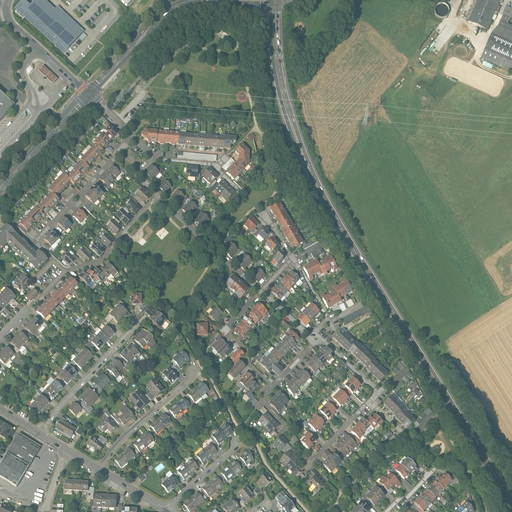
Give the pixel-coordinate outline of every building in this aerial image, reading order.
[(55,9),(44,0),(35,0),(30,6),(23,0),(22,0),(14,9),(63,53),(84,31),(57,6),(55,9)] [(500,0),(477,0),(468,21),(487,30),(500,0)] [(511,18),(511,10),(511,11),(511,10),(511,9),(506,7),(502,14),(503,15),(498,26),(492,34),(481,58),(508,70),(511,62),(511,25),(508,24),(510,18),(511,18)] [(434,65),(442,56),(438,52),(442,48),(440,46),(448,37),(443,33),(423,56),(434,65)] [(57,80),(43,68),(38,74),(52,86),(57,80)] [(0,123),(16,107),(0,92),(0,123)] [(117,134),(109,126),(105,130),(113,138),(117,134)] [(156,143),(157,130),(145,129),(139,134),(149,144),(151,143),(156,143)] [(113,138),(105,130),(102,135),(110,142),(113,138)] [(179,132),(157,130),(156,143),(162,144),(166,144),(171,145),(174,145),(177,145),(178,133),(179,132)] [(110,142),(102,135),(98,139),(106,146),(110,142)] [(224,136),(224,137),(223,149),(230,149),(230,145),(232,145),(235,143),(236,137),(224,136)] [(106,146),(98,139),(94,143),(95,144),(102,150),(106,146)] [(102,150),(95,144),(91,149),(100,156),(103,152),(102,150)] [(242,144),(234,152),(238,155),(248,150),(242,144)] [(100,156),(91,149),(88,153),(96,160),(100,156)] [(249,164),(248,150),(238,155),(238,160),(249,164)] [(96,160),(88,153),(84,157),(92,164),(96,160)] [(92,164),(84,157),(80,161),(81,162),(88,169),(92,164)] [(225,171),(234,162),(230,158),(221,168),(225,171)] [(249,164),(238,160),(234,164),(242,171),(249,164)] [(81,162),(77,166),(85,173),(89,169),(88,169),(81,162)] [(242,171),(234,164),(230,168),(238,176),(242,171)] [(150,165),(143,172),(152,181),(159,173),(156,170),(150,165)] [(77,166),(74,169),(81,177),(85,173),(77,166)] [(111,166),(105,173),(114,180),(120,173),(111,166)] [(197,178),(198,166),(186,166),(185,177),(197,178)] [(210,185),(219,176),(210,167),(201,176),(210,185)] [(238,176),(230,168),(225,173),(233,180),(238,176)] [(74,169),(70,173),(77,181),(81,177),(74,169)] [(70,173),(66,177),(70,181),(74,185),(77,181),(70,173)] [(110,190),(116,183),(105,173),(99,180),(110,190)] [(62,174),(59,178),(66,185),(70,181),(66,177),(62,174)] [(59,178),(55,181),(62,189),(66,185),(59,178)] [(161,183),(157,186),(165,193),(171,186),(164,180),(164,179),(161,183)] [(213,189),(220,195),(229,186),(223,180),(213,189)] [(55,181),(51,185),(59,193),(62,189),(55,181)] [(51,185),(47,189),(50,193),(55,197),(59,193),(51,185)] [(93,186),(89,191),(99,201),(104,195),(93,186)] [(144,186),(136,195),(145,203),(153,194),(144,186)] [(220,195),(226,202),(235,192),(229,186),(220,195)] [(177,190),(169,198),(177,205),(180,203),(182,205),(188,199),(185,196),(184,197),(177,190)] [(89,191),(84,197),(94,206),(99,201),(89,191)] [(50,193),(47,196),(54,204),(58,200),(55,197),(50,193)] [(47,196),(43,200),(50,208),(54,204),(47,196)] [(189,201),(190,202),(193,199),(190,196),(183,204),(185,205),(189,201)] [(133,198),(125,207),(134,215),(142,206),(133,198)] [(43,200),(39,204),(47,212),(50,208),(43,200)] [(185,205),(181,210),(190,217),(198,209),(190,202),(189,201),(185,205)] [(280,203),(269,209),(272,214),(283,209),(280,203)] [(39,204),(35,208),(41,214),(43,216),(47,212),(39,204)] [(33,206),(30,210),(37,218),(41,214),(35,208),(33,206)] [(125,225),(132,218),(122,209),(115,216),(125,225)] [(286,214),(283,209),(272,214),(275,220),(286,214)] [(30,210),(26,214),(33,222),(37,218),(30,210)] [(87,216),(79,210),(72,218),(80,224),(87,216)] [(210,220),(201,212),(201,213),(197,217),(193,221),(202,229),(210,220)] [(26,214),(22,218),(30,226),(33,222),(26,214)] [(286,214),(275,220),(278,226),(289,220),(286,214)] [(255,229),(260,224),(252,216),(243,225),(252,232),(255,229)] [(22,218),(18,222),(26,230),(30,226),(22,218)] [(72,226),(62,218),(56,226),(66,234),(72,226)] [(113,219),(106,227),(116,236),(123,227),(113,219)] [(290,219),(289,220),(278,226),(281,232),(293,225),(290,219)] [(6,225),(0,231),(0,246),(3,249),(7,244),(17,234),(6,225)] [(296,231),(293,225),(281,232),(285,237),(296,231)] [(257,235),(263,240),(271,232),(268,230),(269,229),(266,227),(264,229),(263,228),(259,232),(257,235)] [(299,236),(296,231),(285,237),(288,243),(299,236)] [(52,232),(47,237),(55,244),(60,240),(52,232)] [(106,233),(100,240),(108,247),(114,240),(106,233)] [(17,234),(7,244),(27,262),(36,253),(17,234)] [(303,243),(299,236),(288,243),(291,249),(303,243)] [(318,242),(315,236),(299,245),(302,251),(318,242)] [(47,237),(43,241),(51,249),(55,244),(47,237)] [(266,245),(265,246),(270,250),(271,249),(273,251),(279,245),(276,242),(277,241),(272,238),(271,239),(270,238),(265,243),(266,245)] [(91,248),(99,257),(104,251),(101,248),(103,246),(98,241),(96,243),(91,248)] [(221,249),(230,257),(238,250),(230,242),(229,241),(227,244),(221,249)] [(77,253),(85,261),(87,259),(89,260),(92,257),(90,255),(92,253),(87,248),(85,250),(83,249),(82,250),(80,249),(77,253)] [(321,248),(311,253),(314,259),(324,253),(321,248)] [(38,250),(36,253),(27,262),(37,272),(48,260),(38,250)] [(280,251),(272,260),(277,265),(280,262),(282,259),(280,257),(283,253),(280,251)] [(69,252),(62,259),(70,267),(77,260),(69,252)] [(235,262),(244,270),(252,261),(243,254),(240,257),(235,262)] [(330,255),(324,259),(330,270),(333,268),(335,270),(338,268),(330,255)] [(324,259),(317,263),(323,273),(324,276),(327,274),(326,272),(330,270),(324,259)] [(323,273),(317,263),(316,260),(309,264),(315,274),(319,272),(320,275),(323,273)] [(257,268),(260,265),(257,263),(251,269),(254,271),(257,268)] [(104,268),(111,275),(114,278),(118,273),(108,264),(104,268)] [(315,274),(309,264),(303,268),(310,281),(313,279),(312,276),(315,274)] [(98,271),(107,279),(107,280),(111,275),(104,268),(102,267),(98,271)] [(249,276),(258,283),(265,275),(257,268),(254,271),(249,276)] [(92,273),(101,281),(103,283),(107,279),(98,271),(96,269),(92,273)] [(89,270),(85,275),(94,284),(96,282),(98,284),(101,281),(92,273),(89,270)] [(295,275),(291,271),(289,273),(290,275),(288,276),(295,284),(299,280),(295,275)] [(22,290),(23,292),(29,286),(26,283),(29,281),(28,280),(30,278),(24,273),(13,284),(17,288),(16,289),(20,292),(22,290)] [(83,282),(90,288),(94,284),(85,275),(83,273),(79,277),(83,282)] [(295,284),(288,276),(286,275),(282,280),(291,288),(295,284)] [(70,276),(66,280),(75,289),(79,285),(74,281),(70,276)] [(229,289),(238,281),(233,276),(224,285),(229,289)] [(83,282),(79,277),(78,277),(74,281),(79,285),(80,286),(83,282)] [(340,285),(346,295),(352,292),(345,279),(342,281),(343,283),(340,285)] [(66,280),(62,285),(70,293),(75,289),(66,280)] [(291,288),(282,280),(281,282),(282,283),(279,285),(287,292),(291,288)] [(234,294),(243,285),(238,281),(229,289),(234,294)] [(62,285),(57,290),(66,298),(70,293),(62,285)] [(233,295),(239,300),(248,290),(243,285),(234,294),(233,295)] [(287,292),(279,285),(278,287),(277,286),(275,288),(276,289),(283,296),(287,292)] [(333,289),(339,299),(346,295),(340,285),(336,287),(335,285),(332,286),(333,289)] [(6,289),(2,293),(11,301),(13,300),(15,297),(6,289)] [(25,298),(30,302),(38,293),(33,289),(25,298)] [(283,296),(276,289),(274,291),(273,290),(270,292),(274,296),(279,300),(283,296)] [(329,294),(335,305),(341,302),(333,289),(331,291),(332,293),(329,294)] [(57,290),(50,297),(59,305),(66,298),(57,290)] [(2,293),(0,295),(0,299),(7,306),(9,304),(11,301),(2,293)] [(320,296),(328,309),(335,305),(329,294),(325,297),(324,295),(320,296)] [(132,295),(132,305),(142,305),(142,295),(132,295)] [(50,297),(46,301),(55,309),(59,305),(50,297)] [(343,303),(339,306),(342,312),(346,309),(356,303),(353,298),(343,304),(343,303)] [(11,301),(9,304),(14,309),(18,304),(13,300),(11,301)] [(46,301),(42,306),(50,314),(55,309),(46,301)] [(257,304),(253,309),(262,317),(265,320),(270,315),(263,309),(265,306),(261,302),(258,305),(257,304)] [(145,303),(139,310),(142,312),(148,305),(145,303)] [(319,312),(311,304),(306,309),(315,317),(319,312)] [(120,305),(115,310),(123,318),(128,313),(120,305)] [(367,305),(341,320),(344,325),(364,313),(368,314),(371,313),(367,305)] [(42,306),(36,311),(43,318),(45,320),(50,314),(42,306)] [(144,314),(160,329),(168,321),(157,311),(156,312),(151,307),(144,314)] [(3,310),(1,313),(6,318),(10,313),(5,308),(3,310)] [(207,314),(215,321),(219,317),(218,316),(221,313),(222,313),(220,312),(216,308),(213,310),(212,309),(207,314)] [(309,323),(315,317),(306,309),(306,308),(300,314),(301,315),(309,323)] [(249,313),(250,314),(258,322),(262,317),(253,309),(249,313)] [(115,310),(109,316),(113,319),(118,324),(123,318),(115,310)] [(248,315),(245,318),(254,326),(258,322),(250,314),(249,316),(248,315)] [(109,324),(113,319),(109,316),(109,315),(104,320),(109,324)] [(305,327),(309,323),(301,315),(296,319),(305,327)] [(204,320),(211,326),(213,324),(206,317),(204,320)] [(35,318),(30,323),(38,331),(43,325),(39,322),(35,318)] [(43,318),(39,322),(43,325),(43,326),(47,322),(45,320),(43,318)] [(245,318),(241,322),(249,330),(251,332),(255,327),(254,326),(245,318)] [(249,330),(241,322),(237,327),(245,335),(249,330)] [(30,323),(25,329),(29,333),(32,336),(38,331),(30,323)] [(195,323),(195,335),(207,335),(207,323),(195,323)] [(107,327),(102,331),(110,339),(115,334),(107,327)] [(248,337),(245,335),(237,327),(234,329),(235,330),(233,333),(237,337),(236,338),(239,342),(241,340),(243,342),(248,337)] [(144,330),(134,340),(134,341),(139,345),(144,349),(148,345),(152,349),(157,344),(153,340),(154,339),(144,330)] [(285,335),(296,345),(300,340),(296,336),(295,334),(293,333),(289,330),(285,335)] [(333,339),(337,343),(346,334),(341,330),(333,339)] [(102,331),(97,337),(105,344),(110,339),(102,331)] [(219,338),(220,339),(222,336),(217,332),(212,337),(216,341),(219,338)] [(21,333),(16,338),(24,345),(29,340),(25,337),(21,333)] [(29,333),(25,337),(29,340),(29,341),(33,337),(32,336),(29,333)] [(282,341),(291,349),(292,350),(294,347),(296,345),(285,335),(284,334),(284,335),(285,337),(282,341)] [(337,343),(342,348),(350,339),(346,334),(337,343)] [(97,337),(91,343),(99,350),(105,344),(97,337)] [(16,338),(11,343),(15,348),(18,351),(24,345),(16,338)] [(217,353),(225,344),(220,339),(219,338),(216,341),(210,347),(217,353)] [(342,348),(347,352),(348,350),(355,343),(350,339),(342,348)] [(282,341),(278,345),(287,354),(291,349),(282,341)] [(348,350),(353,355),(362,345),(357,341),(355,343),(348,350)] [(226,357),(232,351),(225,344),(217,353),(216,353),(222,359),(225,355),(226,357)] [(130,345),(125,350),(135,359),(138,355),(139,354),(137,352),(130,345)] [(278,345),(273,350),(282,358),(287,354),(278,345)] [(353,355),(357,359),(366,350),(362,345),(353,355)] [(332,354),(325,347),(319,354),(326,361),(328,363),(332,358),(330,356),(332,354)] [(7,348),(2,353),(10,360),(14,355),(11,352),(7,348)] [(15,348),(11,352),(14,355),(15,356),(19,352),(18,351),(15,348)] [(85,350),(80,355),(88,363),(93,357),(85,350)] [(125,350),(120,355),(128,362),(130,364),(135,359),(125,350)] [(235,365),(238,361),(244,355),(238,350),(234,353),(229,358),(232,361),(231,362),(235,365)] [(269,355),(278,363),(282,358),(273,350),(269,355)] [(357,359),(362,364),(371,354),(366,350),(357,359)] [(173,361),(180,369),(190,360),(188,358),(182,351),(172,360),(173,361)] [(2,353),(0,354),(0,361),(1,362),(4,366),(10,360),(2,353)] [(326,361),(319,354),(318,353),(314,357),(323,365),(326,361)] [(362,364),(367,368),(374,361),(376,359),(371,354),(362,364)] [(80,355),(73,362),(77,366),(81,370),(88,363),(80,355)] [(265,360),(280,374),(283,371),(277,365),(278,364),(278,363),(269,355),(265,360)] [(318,370),(323,365),(314,357),(313,356),(309,361),(318,370)] [(116,360),(107,370),(117,380),(121,376),(119,374),(124,368),(120,364),(116,360)] [(277,377),(280,374),(265,360),(260,366),(268,374),(271,371),(277,377)] [(402,360),(390,373),(394,377),(405,365),(402,360)] [(69,366),(73,370),(77,366),(73,362),(72,361),(68,365),(69,366)] [(123,361),(120,364),(124,368),(129,372),(133,367),(130,364),(128,362),(126,364),(123,361)] [(174,366),(178,371),(181,369),(180,369),(173,361),(171,362),(174,366)] [(227,373),(233,379),(234,379),(238,374),(245,367),(238,361),(235,365),(227,373)] [(318,370),(309,361),(307,363),(309,364),(306,367),(314,374),(318,370)] [(378,365),(374,361),(367,368),(365,370),(370,374),(378,365)] [(383,370),(378,365),(370,374),(375,379),(383,370)] [(69,366),(65,371),(73,379),(77,374),(73,370),(69,366)] [(163,374),(172,384),(178,378),(169,368),(163,374)] [(388,374),(383,370),(375,379),(379,383),(388,374)] [(65,371),(59,377),(63,380),(68,385),(73,379),(65,371)] [(299,372),(297,374),(306,382),(310,378),(302,371),(300,373),(299,372)] [(413,377),(409,371),(391,390),(395,395),(413,377)] [(244,389),(251,381),(253,379),(247,373),(238,383),(244,389)] [(102,374),(93,383),(94,384),(101,391),(111,381),(102,374)] [(295,376),(294,378),(302,386),(306,382),(297,374),(295,376)] [(55,381),(59,385),(63,380),(59,377),(58,376),(54,381),(55,381)] [(297,390),(302,386),(294,378),(293,378),(291,380),(287,376),(285,378),(297,390)] [(298,391),(297,390),(285,378),(283,380),(287,385),(285,387),(287,389),(286,390),(293,397),(298,391)] [(352,378),(348,382),(356,390),(360,386),(352,378)] [(165,390),(156,379),(146,388),(151,392),(155,398),(156,399),(165,390)] [(249,401),(253,397),(251,395),(262,384),(257,380),(253,384),(251,381),(244,389),(247,392),(244,395),(249,401)] [(55,381),(50,387),(59,394),(63,389),(59,385),(55,381)] [(348,382),(344,386),(347,390),(351,393),(352,394),(356,390),(348,382)] [(203,383),(195,389),(203,398),(210,392),(209,390),(203,384),(203,383)] [(101,391),(94,384),(92,387),(99,394),(101,391)] [(349,396),(351,393),(347,390),(345,392),(339,386),(337,389),(340,391),(348,399),(350,396),(349,396)] [(45,392),(49,395),(54,399),(59,394),(50,387),(45,392)] [(37,393),(41,396),(42,396),(45,399),(49,395),(45,392),(42,388),(37,393)] [(89,388),(79,398),(83,402),(90,408),(91,407),(99,398),(89,388)] [(195,389),(188,395),(188,396),(194,403),(195,404),(203,398),(195,389)] [(140,391),(129,400),(140,412),(151,403),(150,402),(145,396),(140,391)] [(340,391),(336,395),(344,403),(348,399),(340,391)] [(146,395),(145,396),(150,402),(155,398),(151,392),(147,396),(146,395)] [(279,393),(273,399),(283,408),(288,402),(279,393)] [(336,395),(332,399),(338,406),(340,407),(344,403),(336,395)] [(41,396),(37,401),(45,409),(50,403),(45,399),(42,396),(41,396)] [(184,399),(190,406),(194,403),(188,396),(184,399)] [(392,396),(383,405),(387,409),(396,400),(392,396)] [(253,398),(247,405),(252,409),(258,402),(253,398)] [(184,399),(177,405),(184,413),(191,407),(190,406),(184,399)] [(273,399),(268,405),(278,414),(283,408),(273,399)] [(328,404),(333,409),(335,406),(336,408),(338,406),(332,399),(331,399),(327,403),(328,404)] [(396,400),(387,409),(392,413),(400,404),(396,400)] [(31,407),(39,414),(45,409),(37,401),(31,407)] [(82,405),(80,408),(82,410),(88,415),(93,410),(91,407),(90,408),(83,402),(81,404),(82,405)] [(75,403),(68,410),(76,417),(82,410),(80,408),(75,403)] [(324,408),(332,416),(336,412),(333,409),(328,404),(324,408)] [(400,404),(392,413),(396,417),(403,409),(404,408),(400,404)] [(177,405),(169,411),(170,412),(173,416),(176,420),(184,413),(177,405)] [(123,416),(118,420),(122,423),(124,426),(135,417),(128,410),(125,406),(119,412),(123,416)] [(326,419),(328,420),(332,416),(324,408),(319,412),(323,415),(326,419)] [(427,408),(415,421),(411,426),(415,430),(432,412),(427,408)] [(396,417),(394,418),(398,422),(407,413),(403,409),(396,417)] [(266,413),(258,422),(265,429),(273,420),(266,413)] [(407,413),(398,422),(402,426),(411,417),(407,413)] [(165,414),(157,420),(165,429),(172,423),(169,420),(165,415),(165,414)] [(64,415),(55,430),(63,435),(68,425),(71,421),(64,415)] [(375,415),(371,420),(377,426),(379,427),(383,423),(375,415)] [(119,425),(122,423),(118,420),(115,416),(113,418),(119,425)] [(315,416),(311,421),(320,429),(324,424),(323,423),(319,420),(315,416)] [(411,417),(402,426),(407,430),(411,426),(415,421),(411,417)] [(108,418),(98,428),(104,434),(107,430),(112,435),(118,429),(108,418)] [(369,418),(365,422),(370,427),(373,430),(377,426),(371,420),(369,418)] [(362,419),(358,423),(366,431),(370,427),(365,422),(362,419)] [(157,420),(150,427),(151,427),(157,435),(165,429),(157,420)] [(273,420),(265,429),(262,431),(266,434),(267,433),(270,436),(274,431),(279,426),(273,420)] [(14,431),(0,421),(0,436),(8,441),(14,431)] [(311,421),(307,425),(311,428),(315,433),(320,429),(311,421)] [(358,423),(354,427),(355,428),(362,435),(366,431),(358,423)] [(76,430),(68,425),(63,435),(71,439),(76,430)] [(219,431),(226,440),(233,434),(226,425),(219,431)] [(151,432),(148,434),(152,438),(157,435),(151,427),(149,429),(151,432)] [(362,435),(355,428),(351,432),(353,435),(359,440),(363,436),(362,435)] [(308,433),(312,437),(314,435),(309,430),(307,429),(305,431),(308,433)] [(218,444),(219,446),(226,440),(219,431),(212,437),(218,444)] [(394,444),(398,439),(389,431),(385,435),(394,444)] [(147,433),(140,438),(148,447),(155,441),(152,438),(148,434),(147,433)] [(312,437),(308,433),(304,438),(312,445),(316,441),(312,437)] [(282,435),(272,445),(279,452),(282,450),(287,444),(289,442),(282,435)] [(346,435),(341,440),(352,451),(357,445),(356,445),(350,438),(346,435)] [(353,435),(350,438),(356,445),(360,441),(359,440),(353,435)] [(8,455),(29,468),(40,450),(18,437),(8,455)] [(107,441),(101,437),(99,440),(104,445),(107,441)] [(210,444),(211,445),(214,448),(218,444),(212,437),(210,439),(212,442),(210,444)] [(93,438),(87,446),(99,455),(105,447),(93,438)] [(140,438),(133,445),(134,445),(138,450),(141,453),(148,447),(140,438)] [(312,445),(304,438),(300,443),(308,451),(312,446),(312,445)] [(334,447),(345,457),(352,451),(341,440),(334,447)] [(289,451),(289,452),(292,449),(287,444),(282,450),(286,454),(289,451)] [(138,450),(134,445),(129,449),(135,456),(137,454),(135,452),(138,450)] [(211,445),(203,451),(210,459),(218,453),(214,448),(211,445)] [(128,448),(122,454),(129,463),(136,457),(135,456),(129,449),(128,448)] [(323,454),(336,467),(342,462),(333,453),(331,455),(326,450),(323,454)] [(203,451),(196,457),(203,464),(203,465),(210,459),(203,451)] [(246,451),(239,458),(239,459),(245,465),(246,466),(254,460),(246,451)] [(289,452),(289,451),(286,454),(280,461),(285,466),(294,456),(289,452)] [(122,454),(114,460),(121,469),(129,463),(122,454)] [(321,465),(330,474),(336,467),(323,454),(320,456),(325,461),(321,465)] [(8,455),(0,467),(0,477),(17,488),(29,468),(8,455)] [(300,462),(294,456),(285,466),(292,473),(296,469),(298,467),(296,465),(300,462)] [(196,457),(192,460),(198,468),(203,464),(196,457)] [(245,465),(239,459),(235,462),(240,469),(245,465)] [(416,468),(406,459),(400,466),(409,475),(416,468)] [(192,460),(185,466),(192,474),(199,469),(198,468),(192,460)] [(234,462),(227,467),(234,476),(241,470),(240,469),(235,462),(234,462)] [(185,466),(177,472),(180,475),(183,480),(184,481),(192,474),(185,466)] [(409,475),(400,466),(394,472),(399,476),(404,481),(409,475)] [(227,467),(220,473),(221,474),(225,479),(227,482),(234,476),(227,467)] [(300,481),(304,477),(296,469),(292,473),(291,475),(294,477),(295,476),(300,481)] [(306,484),(317,494),(326,484),(317,477),(319,474),(313,469),(308,474),(312,478),(306,484)] [(388,473),(390,474),(396,480),(399,476),(394,472),(393,473),(391,471),(388,473)] [(161,485),(169,494),(180,484),(179,483),(175,479),(170,472),(166,475),(169,479),(161,485)] [(142,474),(138,478),(142,483),(147,479),(142,474)] [(221,474),(216,478),(222,485),(224,482),(223,480),(225,479),(221,474)] [(266,474),(258,481),(258,482),(263,488),(264,489),(272,482),(266,474)] [(396,480),(390,474),(385,479),(393,487),(395,486),(397,488),(400,485),(396,480)] [(452,482),(444,474),(440,479),(448,486),(452,482)] [(180,475),(175,479),(179,483),(183,480),(180,475)] [(216,477),(209,483),(216,491),(223,486),(222,485),(216,478),(216,477)] [(393,487),(385,479),(384,478),(378,484),(388,493),(393,487)] [(448,486),(440,479),(438,478),(434,482),(435,483),(444,491),(448,486)] [(73,492),(74,482),(66,481),(65,491),(73,492)] [(81,493),(82,483),(74,482),(73,492),(81,493)] [(209,483),(201,489),(202,490),(207,497),(208,498),(216,491),(209,483)] [(444,491),(435,483),(433,486),(432,485),(431,486),(440,495),(444,491)] [(260,486),(253,491),(257,496),(262,492),(260,490),(262,489),(260,486)] [(440,495),(431,486),(426,491),(435,499),(440,495)] [(246,488),(236,497),(240,502),(244,506),(254,497),(251,494),(246,488)] [(384,497),(375,488),(370,493),(379,502),(384,497)] [(202,490),(197,494),(203,500),(207,497),(202,490)] [(431,504),(435,499),(426,491),(422,495),(431,504)] [(275,498),(279,502),(286,496),(282,492),(275,498)] [(196,493),(190,498),(197,507),(204,502),(203,500),(197,494),(196,493)] [(374,507),(379,502),(370,493),(366,498),(365,499),(370,503),(374,507)] [(427,508),(431,504),(422,495),(418,500),(427,508)] [(102,509),(102,496),(94,496),(94,499),(93,509),(102,509)] [(109,510),(110,496),(102,496),(102,509),(109,510)] [(290,511),(295,508),(286,496),(279,502),(277,503),(283,511),(281,511),(290,511)] [(365,499),(366,498),(364,496),(361,499),(368,505),(370,503),(365,499)] [(190,498),(182,505),(188,511),(191,511),(197,507),(190,498)] [(231,499),(226,503),(233,511),(237,511),(240,510),(236,505),(231,499)] [(418,511),(423,511),(427,508),(418,500),(412,506),(418,511)] [(461,507),(461,508),(465,511),(473,511),(471,508),(464,501),(459,505),(461,507)] [(240,502),(236,505),(240,510),(244,506),(240,502)] [(361,502),(356,507),(360,511),(368,511),(370,511),(361,502)] [(233,511),(226,503),(221,508),(224,511),(233,511)]
